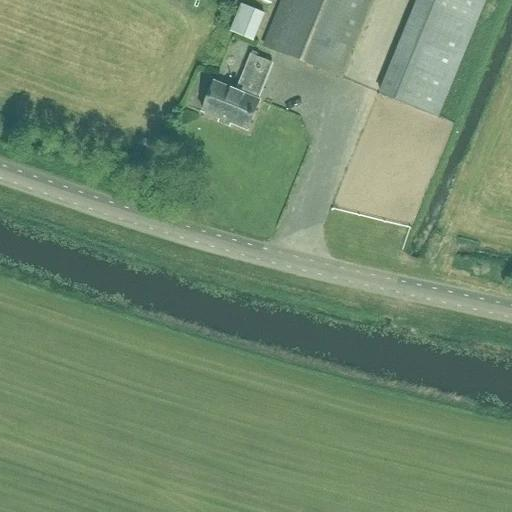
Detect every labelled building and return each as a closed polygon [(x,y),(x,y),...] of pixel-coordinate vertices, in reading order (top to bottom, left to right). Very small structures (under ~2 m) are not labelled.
[(339,79),(370,0),(282,0),(263,48),(339,79)] [(418,0),(381,93),(438,116),(484,0),(418,0)] [(242,4),(230,31),(253,41),(265,14),(242,4)] [(237,67),(245,48),(229,42),(221,61),(237,67)] [(257,100),(272,64),(251,56),(237,92),(215,83),(203,113),(247,131),(259,101),(257,100)]
